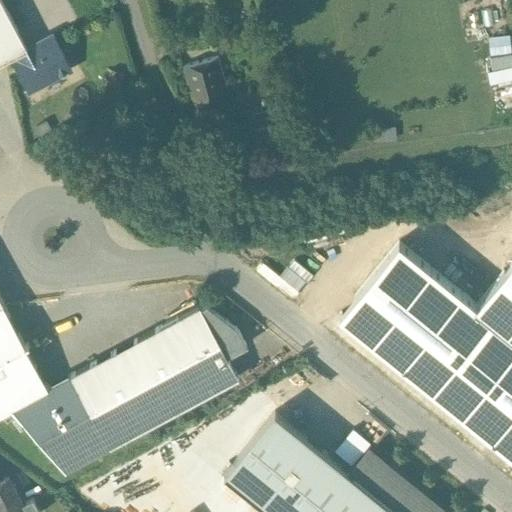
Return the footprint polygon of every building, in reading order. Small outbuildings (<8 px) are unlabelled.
[(2,0),(0,0),(0,62),(12,56),(12,55),(27,47),(2,0)] [(27,47),(12,55),(12,56),(30,89),(71,68),(53,34),(27,47)] [(235,116),(218,57),(183,66),(199,126),(235,116)] [(276,104),(249,112),(253,127),(280,120),(276,104)] [(397,238),(337,313),(511,451),(511,254),(476,300),(397,238)] [(48,384),(4,303),(0,305),(0,408),(7,405),(48,384)] [(48,384),(7,405),(65,467),(239,376),(200,304),(48,384)] [(353,473),(275,410),(224,472),(272,511),(444,511),(370,452),(353,473)] [(8,511),(23,504),(8,476),(0,480),(0,511),(8,511)]
